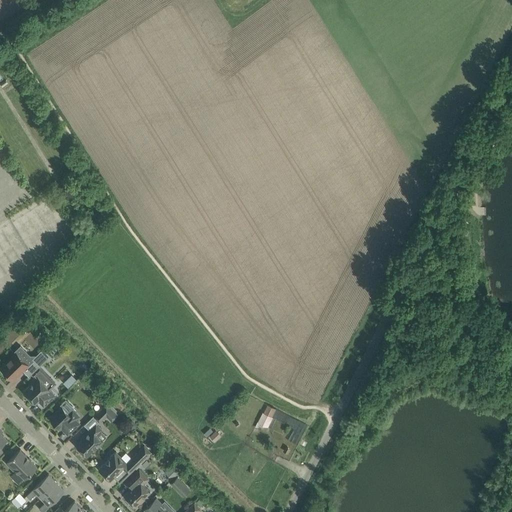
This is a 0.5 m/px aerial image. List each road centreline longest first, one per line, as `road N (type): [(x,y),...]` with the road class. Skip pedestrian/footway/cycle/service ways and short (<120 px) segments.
road 1 (unclassified): [(290,511),(511,76)]
road 2 (residential): [(110,511),(0,398)]
